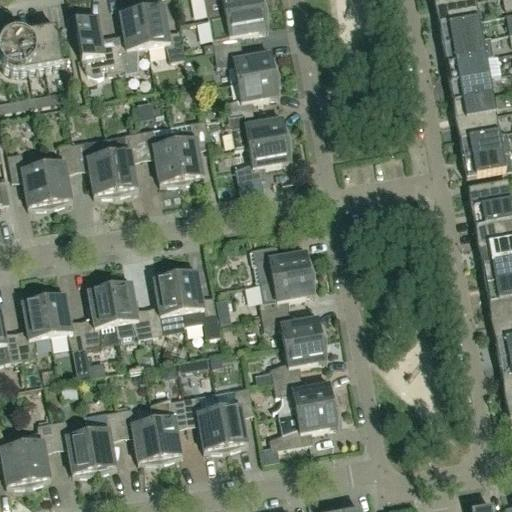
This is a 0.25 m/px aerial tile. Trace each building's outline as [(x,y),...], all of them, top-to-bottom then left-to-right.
[(267,15),(261,0),(203,0),(208,25),(225,22),(267,15)] [(475,6),(473,0),(432,0),(435,13),(475,6)] [(511,12),(511,8),(510,0),(502,1),(504,14),(511,12)] [(478,25),(475,6),(435,13),(438,32),(478,25)] [(135,59),(135,56),(148,54),(140,11),(118,19),(119,20),(123,44),(112,46),(113,52),(118,77),(126,76),(126,77),(136,76),(136,59),(135,59)] [(168,42),(163,13),(163,11),(140,11),(148,54),(163,51),(169,67),(184,65),(179,40),(168,42)] [(267,38),(267,15),(225,22),(208,25),(213,58),(238,54),(236,43),(266,38),(267,38)] [(118,77),(113,52),(112,46),(102,48),(97,24),(97,23),(74,23),(74,28),(82,72),(83,71),(84,74),(84,75),(84,77),(86,79),(87,81),(90,83),(91,83),(94,84),(97,84),(99,83),(102,82),(101,77),(105,76),(105,79),(118,77)] [(482,44),(478,25),(438,32),(442,51),(482,44)] [(485,39),(504,36),(503,27),(483,29),(485,39)] [(63,74),(55,32),(14,39),(10,40),(8,41),(6,42),(3,44),(1,46),(0,47),(0,73),(1,74),(3,76),(5,78),(7,79),(10,80),(12,81),(14,81),(17,81),(20,81),(63,74)] [(485,63),(482,44),(442,51),(445,70),(485,63)] [(486,46),(487,56),(508,55),(507,45),(486,46)] [(279,80),(271,59),(270,59),(240,64),(238,54),(213,58),(216,72),(234,72),(236,88),(279,80)] [(488,82),(485,63),(445,70),(449,89),(488,82)] [(489,78),(511,75),(510,63),(487,66),(489,78)] [(279,103),(279,80),(236,88),(239,104),(223,110),(225,124),(250,119),(248,108),(278,103),(279,103)] [(492,101),(488,82),(449,89),(452,108),(492,101)] [(0,119),(79,106),(77,94),(0,108),(0,119)] [(495,120),(492,101),(452,108),(455,127),(495,120)] [(136,116),(136,131),(153,130),(153,115),(136,116)] [(290,146),(283,124),(281,125),(252,130),(250,119),(225,124),(227,136),(231,138),(234,157),(248,154),(290,146)] [(499,139),(495,120),(455,127),(459,146),(499,139)] [(208,151),(204,126),(171,132),(182,192),(203,184),(203,183),(197,153),(208,151)] [(182,192),(171,132),(138,138),(142,163),(153,161),(159,190),(159,192),(182,192)] [(137,194),(132,165),(142,163),(138,138),(124,140),(124,158),(108,161),(116,203),(138,195),(137,194)] [(502,158),(508,157),(509,157),(506,138),(499,139),(459,146),(462,165),(502,158)] [(251,169),(234,175),(237,190),(238,190),(261,186),(262,185),(264,185),(264,173),(289,169),(291,169),(290,146),(248,154),(251,169)] [(116,203),(108,161),(93,164),(86,147),(72,150),(77,174),(88,173),(93,202),(93,203),(116,203)] [(71,206),(66,176),(77,174),(72,150),(58,152),(58,170),(42,173),(50,215),(72,207),(71,206)] [(502,158),(462,165),(466,185),(511,177),(508,157),(502,158)] [(50,215),(42,173),(27,175),(20,159),(6,161),(11,186),(22,184),(27,214),(27,215),(50,215)] [(261,186),(238,190),(240,201),(263,197),(261,186)] [(511,208),(507,188),(467,195),(471,215),(511,208)] [(511,226),(511,213),(511,208),(471,215),(474,234),(511,226)] [(511,246),(511,226),(474,234),(478,253),(511,246)] [(511,265),(511,246),(478,253),(481,271),(511,265)] [(314,279),(307,258),(305,258),(276,264),(274,253),(249,257),(252,271),(253,271),(256,290),(314,279)] [(511,285),(511,265),(481,271),(484,290),(511,285)] [(181,320),(174,277),(152,285),(153,286),(158,316),(147,318),(151,342),(166,340),(166,322),(181,320)] [(220,343),(213,306),(202,308),(197,278),(197,277),(174,277),(181,320),(184,332),(202,329),(205,345),(220,343)] [(286,319),(284,308),(313,302),(314,302),(314,279),(256,290),(259,309),(258,309),(261,323),(286,319)] [(511,305),(511,285),(484,290),(488,309),(511,305)] [(116,331),(108,289),(86,297),(87,298),(92,327),(81,329),(86,354),(100,352),(100,334),(116,331)] [(136,320),(131,290),(131,289),(108,289),(116,331),(118,345),(136,341),(137,345),(151,342),(147,318),(136,320)] [(50,343),(42,301),(21,308),(21,310),(27,339),(16,341),(20,366),(34,363),(34,346),(50,343)] [(71,331),(65,302),(65,301),(42,301),(50,343),(66,340),(72,357),(86,354),(81,329),(71,331)] [(511,324),(511,305),(488,309),(491,329),(511,324)] [(0,369),(20,366),(16,341),(5,343),(0,315),(0,369)] [(228,317),(217,319),(219,330),(230,328),(228,317)] [(326,345),(318,324),(317,324),(288,329),(286,319),(261,323),(263,337),(281,337),(284,353),(291,352),(326,345)] [(511,344),(511,324),(491,329),(495,347),(511,344)] [(511,363),(511,344),(495,347),(498,366),(511,363)] [(326,368),(326,345),(291,352),(284,353),(286,369),(270,375),(272,389),(297,384),(295,374),(325,368),(326,368)] [(206,363),(195,365),(197,375),(200,375),(208,374),(206,363)] [(511,383),(511,363),(498,366),(501,385),(511,383)] [(174,370),(163,372),(164,379),(168,382),(176,381),(174,370)] [(511,402),(511,383),(501,385),(505,404),(511,402)] [(338,411),(330,389),(329,390),(299,395),(297,384),(272,389),(275,403),(280,403),(280,406),(281,408),(280,410),(279,412),(278,414),(276,415),(277,422),(279,422),(295,419),(338,411)] [(215,399),(215,400),(218,416),(226,458),(247,451),(247,449),(242,420),(253,418),(248,393),(215,399)] [(226,458),(218,416),(215,400),(195,403),(182,405),(187,430),(198,428),(203,457),(203,459),(226,458)] [(187,430),(182,405),(168,407),(168,404),(149,410),(152,428),(154,436),(160,470),(182,462),(181,461),(176,432),(187,430)] [(295,419),(297,435),(268,445),(270,457),(309,450),(307,439),(337,434),(338,434),(338,411),(295,419)] [(160,470),(154,436),(152,428),(137,431),(130,414),(116,417),(121,442),(132,440),(137,469),(137,470),(160,470)] [(115,473),(110,443),(121,442),(116,417),(102,419),(102,437),(87,440),(88,447),(94,482),(116,474),(115,473)] [(94,482),(88,447),(87,440),(71,442),(65,426),(51,428),(55,453),(66,451),(71,481),(71,482),(94,482)] [(50,485),(44,455),(55,453),(51,428),(37,431),(37,449),(21,451),(22,459),(29,494),(50,486),(50,485)] [(29,494),(22,459),(21,451),(5,454),(0,440),(0,463),(6,493),(6,494),(29,494)]
